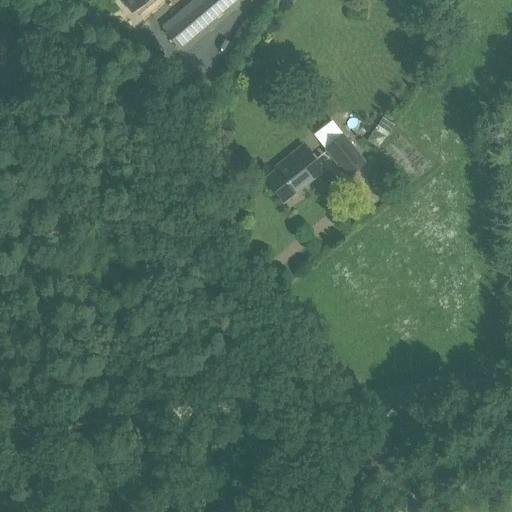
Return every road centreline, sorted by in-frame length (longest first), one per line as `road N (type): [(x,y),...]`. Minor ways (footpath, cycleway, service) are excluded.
road 1 (unclassified): [(352,396),(19,0)]
road 2 (track): [(352,396),(0,428)]
road 3 (unclassified): [(511,380),(352,396)]
road 4 (unclassified): [(410,511),(352,396)]
